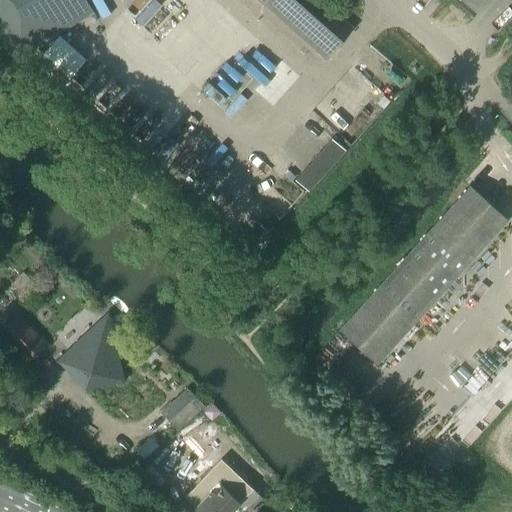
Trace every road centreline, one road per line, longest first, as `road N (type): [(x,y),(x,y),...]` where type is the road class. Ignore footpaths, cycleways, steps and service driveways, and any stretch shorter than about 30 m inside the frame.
road 1 (unknown): [(190,98),(245,130),(281,113),(320,74)]
road 2 (unclassified): [(481,87),(386,0)]
road 3 (unclassified): [(112,511),(0,451)]
